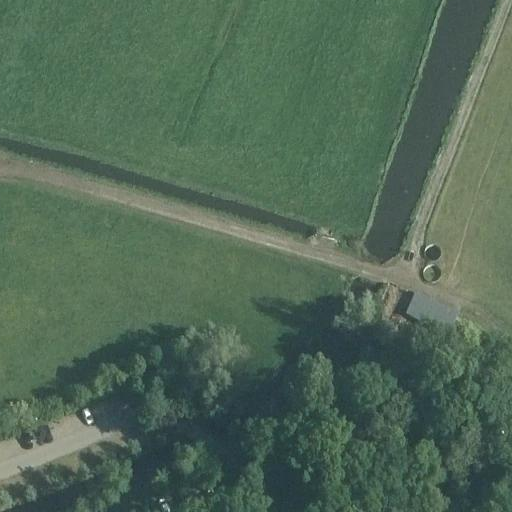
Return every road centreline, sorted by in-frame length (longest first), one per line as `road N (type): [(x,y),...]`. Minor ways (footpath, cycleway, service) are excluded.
road 1 (track): [(318,254),(0,168)]
road 2 (track): [(507,0),(403,276)]
road 3 (track): [(511,345),(403,276),(318,254),(327,229)]
